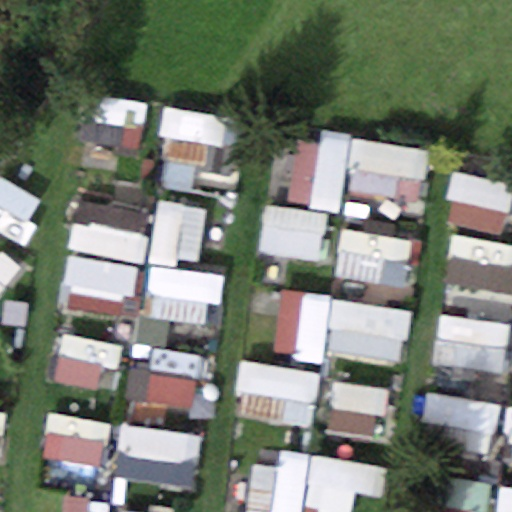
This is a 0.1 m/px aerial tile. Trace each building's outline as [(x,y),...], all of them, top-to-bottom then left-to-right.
[(97,114),(91,160),(140,167),(146,122),(97,114)] [(223,209),(236,136),(172,125),(159,199),(223,209)] [(292,158),(290,223),(347,225),(347,248),(424,250),(426,161),(292,158)] [(446,241),(506,254),(511,227),(511,200),(457,188),(446,241)] [(0,195),(0,247),(23,259),(44,218),(0,195)] [(198,290),(205,221),(156,217),(136,421),(179,425),(176,447),(193,449),(200,372),(165,369),(168,336),(215,341),(220,292),(198,290)] [(324,278),(329,229),(265,222),(260,271),(324,278)] [(138,329),(141,224),(71,223),(68,327),(138,329)] [(346,245),(335,291),(409,308),(420,262),(346,245)] [(511,260),(454,251),(442,328),(510,339),(511,323),(511,260)] [(0,313),(14,283),(0,276),(0,313)] [(279,373),(407,376),(408,317),(280,314),(279,373)] [(507,388),(511,343),(511,341),(442,333),(436,379),(507,388)] [(172,341),(169,367),(211,371),(213,345),(172,341)] [(110,408),(121,363),(66,349),(54,394),(110,408)] [(237,430),(313,440),(320,387),(244,377),(237,430)] [(347,399),(394,402),(396,379),(348,377),(347,399)] [(329,451),(380,452),(382,405),(330,403),(329,451)] [(435,410),(425,463),(488,476),(499,423),(435,410)] [(51,429),(44,477),(100,486),(108,439),(51,429)] [(119,489),(191,495),(195,449),(123,443),(119,489)] [(353,511),(353,510),(386,511),(388,482),(253,473),(250,511),(353,511)]
